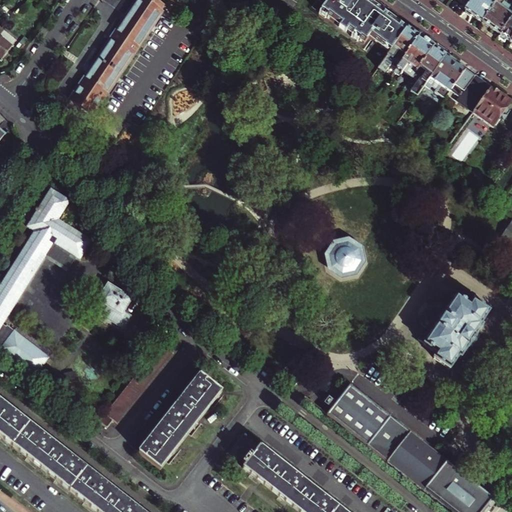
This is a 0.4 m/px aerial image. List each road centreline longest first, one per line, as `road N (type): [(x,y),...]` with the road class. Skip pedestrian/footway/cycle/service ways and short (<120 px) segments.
road 1 (residential): [(204,336),(148,273),(85,169),(51,138)]
road 2 (residential): [(108,453),(172,503),(265,384)]
road 3 (residential): [(423,511),(265,384)]
road 4 (unknown): [(344,369),(439,438),(476,438)]
road 5 (residential): [(108,453),(204,336)]
road 6 (residential): [(0,369),(108,453)]
road 7 (residential): [(403,0),(511,77)]
road 8 (residential): [(78,0),(9,103)]
